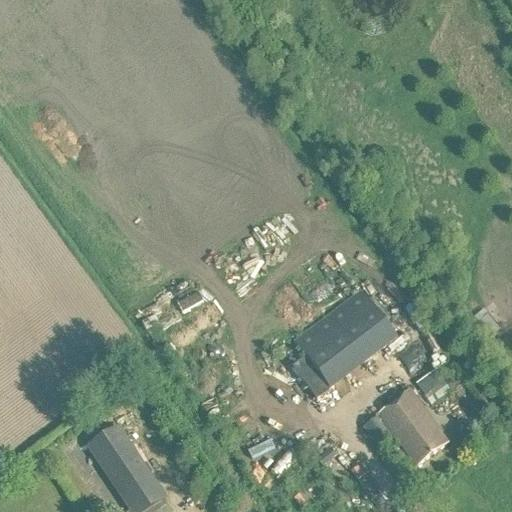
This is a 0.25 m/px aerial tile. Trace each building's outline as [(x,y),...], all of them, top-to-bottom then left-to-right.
[(397,343),(360,295),(294,345),(306,361),(329,393),(397,343)] [(477,327),(490,343),(506,329),(493,313),(477,327)] [(316,403),(329,393),(306,361),(292,371),(316,403)] [(449,362),(419,384),(432,402),(462,380),(449,362)] [(506,391),(511,385),(511,380),(507,375),(499,382),(506,391)] [(380,415),(417,469),(448,448),(410,393),(380,415)] [(374,447),(388,437),(374,418),(360,428),(374,447)] [(134,511),(145,511),(163,501),(117,432),(92,449),(134,511)] [(317,464),(323,471),(336,460),(331,453),(317,464)] [(294,468),(303,462),(299,456),(290,462),(294,468)]
